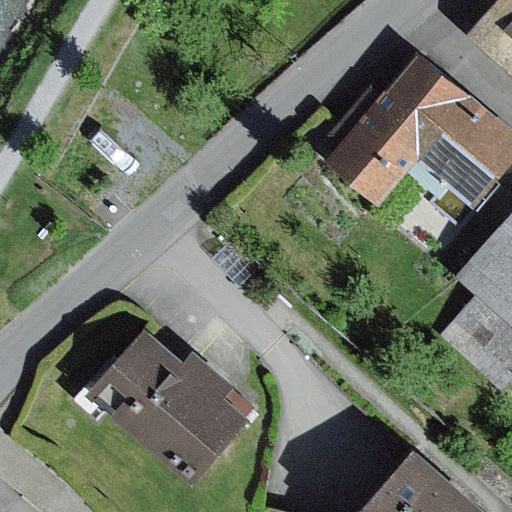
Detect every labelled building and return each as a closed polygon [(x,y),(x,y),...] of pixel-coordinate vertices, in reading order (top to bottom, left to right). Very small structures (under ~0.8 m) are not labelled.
[(511,0),(504,0),(479,29),(511,58),(511,0)] [(345,141),(333,155),(384,198),(424,151),(479,197),(511,158),(511,124),(423,49),(386,93),(374,83),(334,131),(345,141)] [(511,215),(463,270),(483,287),(511,312),(511,215)] [(511,381),(511,312),(483,287),(442,333),(505,389),(511,381)] [(143,333),(93,389),(194,477),(254,409),(186,349),(175,361),(143,333)] [(493,511),(496,508),(420,444),(362,511),(493,511)]
